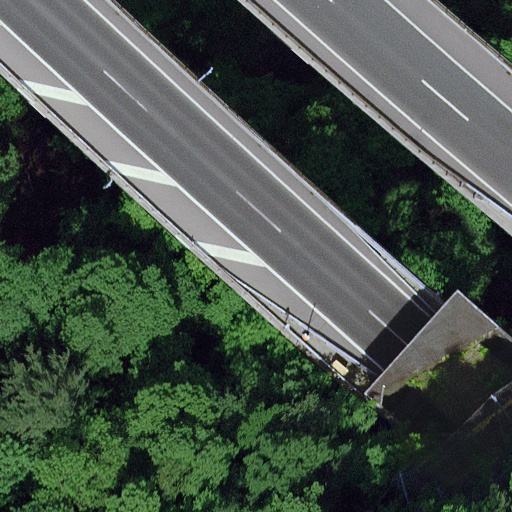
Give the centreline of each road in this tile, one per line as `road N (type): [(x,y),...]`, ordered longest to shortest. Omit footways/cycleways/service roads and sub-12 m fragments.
road 1 (motorway): [(27,0),(511,440)]
road 2 (motorway): [(511,153),(335,0)]
